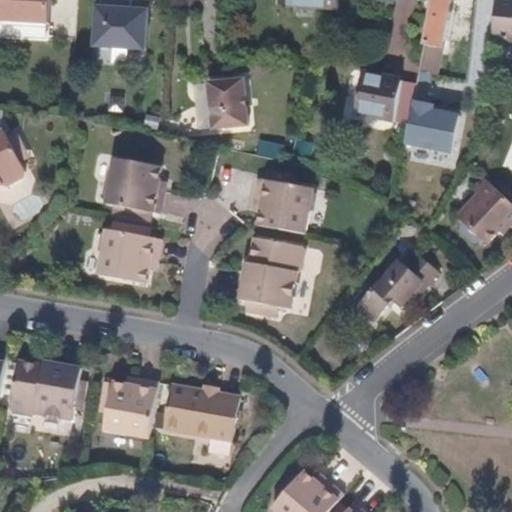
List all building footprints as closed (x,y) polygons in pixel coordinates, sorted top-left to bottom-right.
[(52,0),(3,0),(2,25),(51,28),(52,0)] [(290,0),(290,10),(341,14),(341,0),(290,0)] [(452,0),(432,0),(424,45),(442,49),(452,0)] [(511,3),(495,2),(490,46),(511,48),(511,3)] [(119,10),(99,9),(97,49),(148,52),(151,12),(131,11),(119,10)] [(442,49),(424,45),(423,51),(418,79),(435,82),(442,49)] [(417,83),(360,73),(352,116),(408,126),(405,145),(453,154),(460,118),(434,113),(435,106),(414,102),(417,83)] [(212,130),(248,127),(244,80),(208,84),(212,130)] [(0,192),(10,188),(14,189),(30,180),(31,173),(26,163),(21,154),(30,150),(23,135),(14,139),(10,133),(0,138),(0,192)] [(21,154),(26,163),(34,158),(30,150),(21,154)] [(170,216),(173,192),(165,191),(166,183),(168,170),(121,162),(113,207),(170,216)] [(263,227),(311,236),(319,190),(298,186),(288,185),(290,176),(274,173),(272,181),(262,180),(258,204),(266,206),(265,215),(263,227)] [(288,185),(298,186),(300,178),(290,176),(288,185)] [(511,225),(511,224),(511,204),(486,181),(455,217),(484,244),(496,231),(506,220),(510,224),(511,225)] [(165,191),(173,192),(175,184),(166,183),(165,191)] [(256,213),(265,215),(266,206),(258,204),(256,213)] [(499,233),(510,224),(506,220),(496,231),(499,233)] [(157,266),(166,267),(170,243),(114,233),(105,279),(153,287),(155,276),(157,266)] [(305,246),(260,240),(256,264),(251,263),(245,301),(260,303),(259,313),(277,317),(278,307),(297,310),(302,274),(307,271),(310,253),(305,246)] [(421,284),(426,288),(437,275),(414,256),(404,269),(398,264),(357,311),(372,323),(391,303),(399,310),(410,297),(421,284)] [(164,277),(166,267),(157,266),(155,276),(164,277)] [(415,301),(426,288),(421,284),(410,297),(415,301)] [(0,413),(9,359),(0,356),(0,413)] [(80,403),(88,404),(90,391),(83,389),(86,373),(47,365),(46,372),(22,366),(13,417),(33,421),(39,417),(76,425),(78,414),(80,403)] [(139,390),(140,382),(131,380),(130,388),(139,390)] [(155,442),(165,385),(140,382),(139,390),(130,388),(117,386),(116,392),(108,391),(106,412),(113,413),(109,434),(155,442)] [(245,399),(224,395),(210,393),(176,388),(169,432),(238,444),(245,399)] [(86,416),(88,404),(80,403),(78,414),(86,416)] [(305,493),(341,502),(344,498),(326,482),(320,489),(313,483),(304,475),(291,489),(305,493)] [(320,489),(326,482),(320,476),(313,483),(320,489)] [(370,505),(380,489),(363,478),(353,494),(370,505)] [(273,511),(332,511),(341,502),(305,493),(291,489),(272,511),(273,511)]
